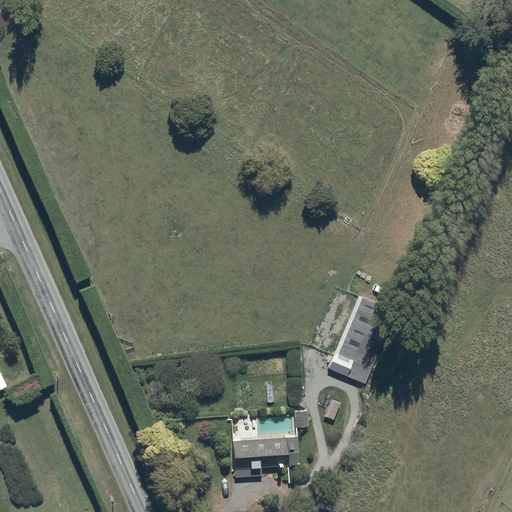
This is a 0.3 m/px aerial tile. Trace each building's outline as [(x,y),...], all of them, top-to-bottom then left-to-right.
[(358,297),(327,368),(370,387),(400,315),(358,297)] [(324,416),(333,420),(334,417),(337,418),(338,414),(342,415),(345,409),(340,407),(341,406),(339,405),(340,403),(331,400),(324,416)] [(33,409),(14,417),(38,473),(57,465),(33,409)] [(308,427),(307,411),(295,412),(296,428),(308,427)] [(233,441),(234,477),(261,476),(261,468),(298,466),(297,438),(233,441)] [(0,511),(9,511),(0,490),(0,511)]
